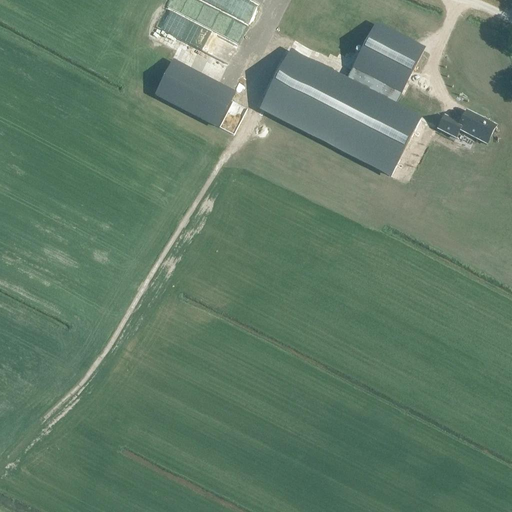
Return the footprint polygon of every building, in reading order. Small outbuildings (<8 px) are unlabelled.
[(372,11),(342,0),(299,0),(298,3),(366,27),(372,11)] [(346,83),(290,54),(261,110),(391,178),(420,121),(394,108),(423,52),(375,27),(346,83)] [(234,96),(172,64),(155,96),(218,128),(234,96)] [(459,126),(444,118),(438,130),(455,140),(460,132),(466,135),(475,140),(486,145),(496,128),(466,113),(459,126)] [(347,183),(352,164),(336,159),(330,178),(347,183)] [(271,203),(291,208),(294,196),(281,193),(282,189),(275,187),(271,203)] [(296,220),(346,252),(354,241),(304,209),(296,220)] [(279,213),(277,218),(289,224),(292,220),(279,213)] [(340,263),(337,268),(349,275),(352,270),(340,263)]
